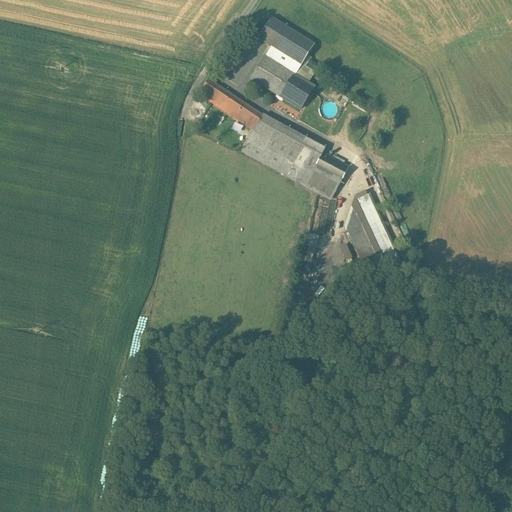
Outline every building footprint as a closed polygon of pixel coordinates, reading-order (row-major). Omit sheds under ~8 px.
[(313,47),(270,20),(258,39),(265,44),(272,48),(300,66),(301,66),(313,47)] [(300,66),(272,48),(265,58),(296,77),(302,81),(304,77),(296,72),(300,66)] [(265,58),(264,57),(250,80),(282,100),(296,77),(265,58)] [(296,77),(282,100),(300,111),(314,88),(302,81),(296,77)] [(261,118),(207,81),(198,94),(252,131),(258,123),(261,118)] [(321,157),(258,123),(252,131),(246,144),(263,153),(265,149),(311,175),(321,157)] [(311,175),(265,149),(263,153),(246,144),(241,152),(305,187),(311,175)] [(311,175),(305,187),(319,194),(333,197),(349,168),(322,153),(321,157),(311,175)] [(399,258),(369,194),(356,201),(386,264),(399,258)] [(337,200),(317,196),(309,235),(328,239),(337,200)] [(386,264),(356,201),(346,231),(360,262),(386,264)]
